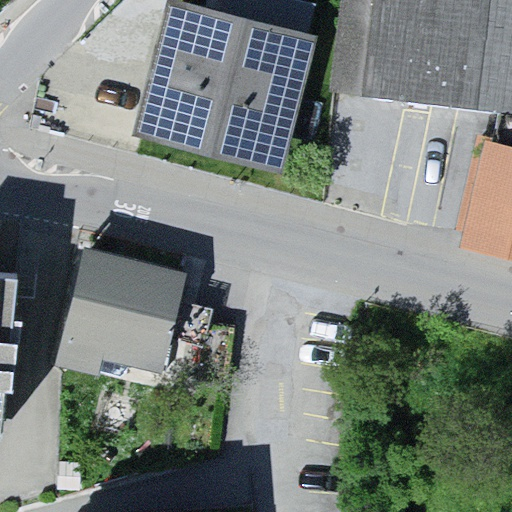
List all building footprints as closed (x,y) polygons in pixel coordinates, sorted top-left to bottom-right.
[(511,0),(357,0),(344,98),(511,121),(511,0)] [(293,41),(150,9),(120,146),(262,178),(293,41)] [(511,158),(472,151),(454,246),(511,256),(511,158)] [(0,231),(0,399),(10,233),(0,231)] [(66,251),(49,365),(150,381),(168,267),(66,251)]
